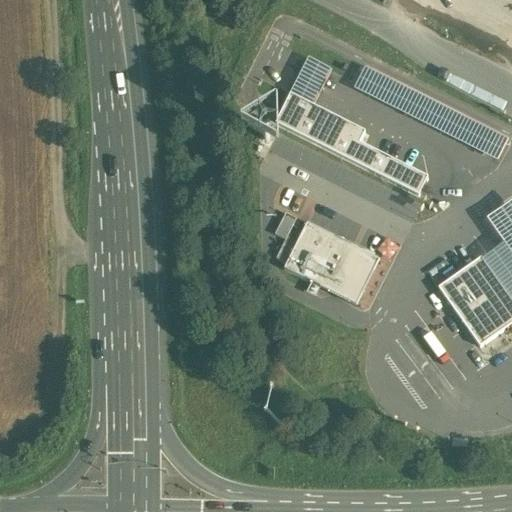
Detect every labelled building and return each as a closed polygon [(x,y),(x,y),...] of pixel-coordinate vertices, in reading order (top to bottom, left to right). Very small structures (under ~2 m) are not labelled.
[(328,74),(306,64),(298,80),(289,98),(312,109),(320,91),(328,74)] [(510,140),(367,68),(356,88),(499,160),(510,140)] [(312,109),(289,98),(281,115),(275,128),(419,198),(423,190),(427,181),(359,148),(365,135),(312,109)] [(511,203),(509,199),(482,218),(502,246),(511,258),(511,203)] [(380,264),(286,217),(277,236),(287,242),(277,262),(288,268),(286,272),(358,309),(380,264)] [(511,258),(502,246),(480,262),(511,305),(511,258)] [(511,305),(480,262),(479,260),(439,289),(483,349),(511,328),(511,305)]
